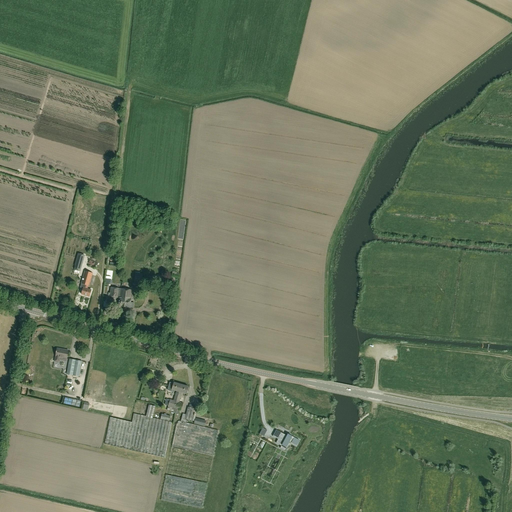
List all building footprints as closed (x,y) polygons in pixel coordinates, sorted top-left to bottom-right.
[(79,275),(85,256),(78,254),(76,262),(77,262),(73,273),(79,275)] [(92,290),(87,289),(88,286),(89,286),(93,273),(85,271),(81,284),(80,287),(83,288),(82,295),(90,297),(92,290)] [(142,286),(143,274),(135,273),(133,285),(142,286)] [(110,300),(110,297),(119,298),(119,299),(120,299),(119,307),(133,308),(134,303),(131,302),(131,300),(133,290),(121,289),(111,288),(110,293),(107,293),(106,299),(110,300)] [(57,349),(56,357),(55,357),(54,362),(59,363),(60,361),(66,362),(69,351),(57,349)] [(73,375),(76,360),(69,359),(67,374),(73,375)] [(79,376),(81,361),(76,360),(73,375),(79,376)] [(175,409),(180,385),(174,383),(172,390),(176,391),(176,393),(173,400),(170,399),(167,410),(173,412),(173,413),(177,414),(178,410),(175,409)] [(189,387),(180,385),(175,409),(178,410),(177,414),(179,414),(180,410),(181,410),(183,403),(179,402),(182,393),(187,394),(189,387)] [(206,421),(195,418),(197,409),(194,408),(194,406),(189,404),(189,407),(188,407),(186,414),(183,414),(181,421),(186,422),(186,419),(194,421),(194,424),(205,426),(206,421)] [(110,417),(105,443),(165,458),(172,423),(152,418),(155,406),(149,405),(146,417),(134,414),(132,422),(110,417)] [(218,431),(180,421),(177,424),(172,447),(213,456),(218,431)] [(299,440),(290,435),(289,437),(281,433),(276,443),(281,446),(280,448),(282,445),(287,447),(290,442),(296,445),(299,440)] [(208,484),(187,479),(166,475),(161,500),(202,509),(208,484)]
